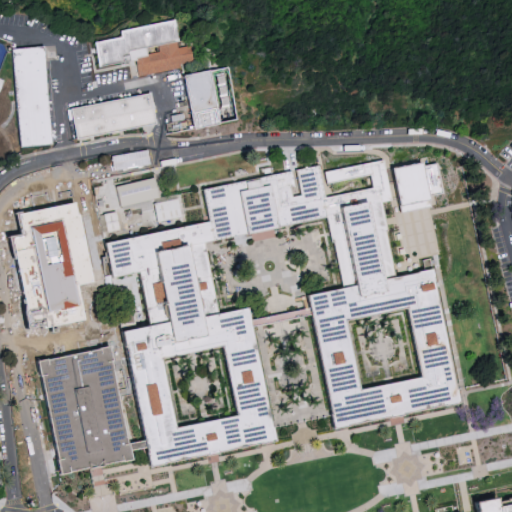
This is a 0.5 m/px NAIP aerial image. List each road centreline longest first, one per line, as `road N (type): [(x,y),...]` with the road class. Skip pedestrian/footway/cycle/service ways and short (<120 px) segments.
road 1 (residential): [(167,158),(399,139),(443,143),(501,178)]
road 2 (residential): [(44,511),(0,271)]
road 3 (residential): [(0,218),(23,192),(136,161)]
road 4 (residential): [(136,161),(117,151),(37,167),(0,186)]
road 5 (residential): [(0,374),(17,511)]
